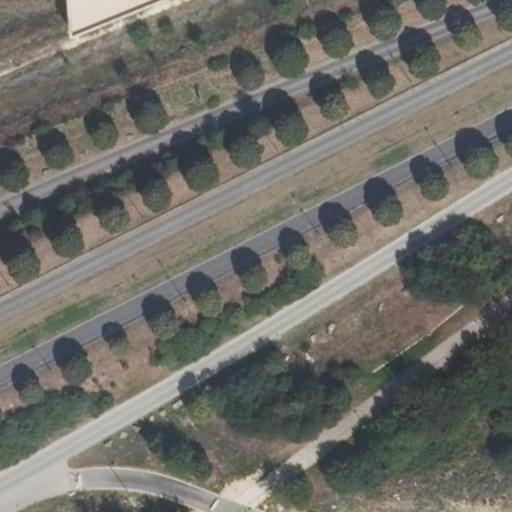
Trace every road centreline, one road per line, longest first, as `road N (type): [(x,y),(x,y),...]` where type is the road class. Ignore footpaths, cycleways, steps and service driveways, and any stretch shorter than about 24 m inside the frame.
road 1 (secondary): [(0,486),(511,189)]
road 2 (secondary): [(0,377),(511,117)]
road 3 (secondary): [(511,51),(0,310)]
road 4 (secondary): [(511,2),(0,206)]
